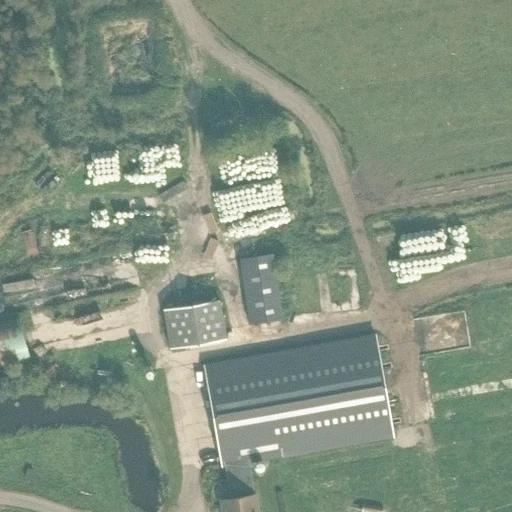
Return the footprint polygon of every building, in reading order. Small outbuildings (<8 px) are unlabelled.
[(132,208),(152,207),(152,196),(131,197),(132,208)] [(125,199),(104,200),(105,209),(126,208),(125,199)] [(108,241),(104,215),(81,219),(85,244),(108,241)] [(34,235),(24,237),(29,264),(40,261),(34,235)] [(248,324),(282,319),(273,254),(238,258),(248,324)] [(326,281),(281,287),(287,340),(371,330),(364,275),(325,280),(326,281)] [(219,299),(191,304),(163,309),(170,348),(226,339),(219,299)] [(0,367),(29,360),(19,318),(0,322),(0,367)] [(250,477),(248,461),(393,436),(375,335),(204,365),(221,466),(226,465),(229,481),(227,482),(230,498),(221,499),(222,511),(257,511),(254,494),(251,477),(250,477)]
